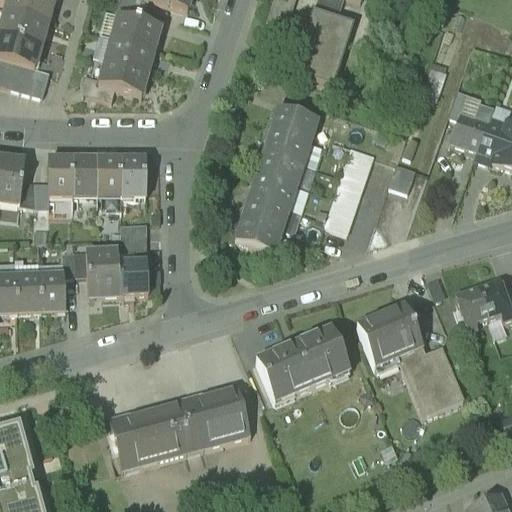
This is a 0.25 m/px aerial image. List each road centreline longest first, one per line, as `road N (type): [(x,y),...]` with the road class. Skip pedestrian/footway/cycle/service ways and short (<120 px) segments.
road 1 (residential): [(188,329),(511,233)]
road 2 (residential): [(0,131),(196,136)]
road 3 (residential): [(196,136),(180,180),(188,329)]
road 4 (residential): [(0,380),(188,329)]
road 5 (residential): [(244,0),(196,136)]
